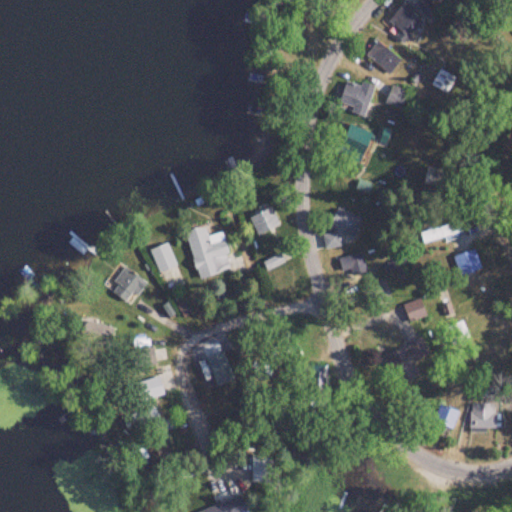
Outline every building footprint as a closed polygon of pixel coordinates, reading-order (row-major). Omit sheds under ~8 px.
[(400,109),(406,93),(391,87),(384,103),(400,109)] [(446,172),(425,168),(423,184),(443,187),(446,172)] [(352,239),(360,219),(335,209),(327,229),(352,239)] [(247,218),(254,237),(276,229),(269,210),(247,218)] [(222,235),(205,239),(202,228),(186,232),(197,281),(231,274),(222,235)] [(451,260),(461,280),(481,270),(471,250),(451,260)] [(342,259),(348,277),(365,271),(359,253),(342,259)] [(410,322),(425,317),(419,300),(404,304),(410,322)] [(379,358),(386,375),(429,356),(422,339),(379,358)] [(468,404),(468,430),(495,430),(495,404),(468,404)] [(431,427),(451,433),(458,412),(438,405),(431,427)]
